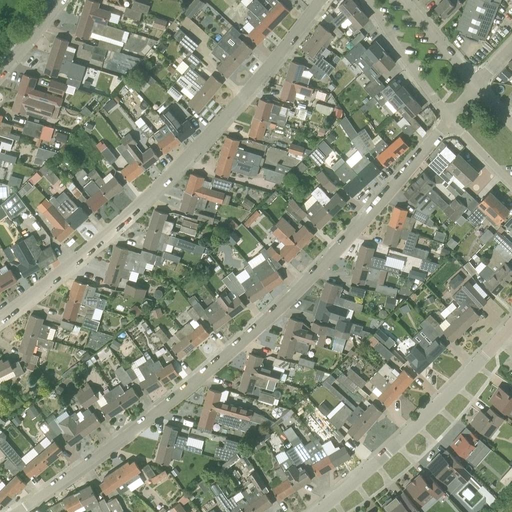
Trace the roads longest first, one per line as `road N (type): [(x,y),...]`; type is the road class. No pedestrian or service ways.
road 1 (unclassified): [(6,511),(152,411),(260,321),(386,196),(448,121)]
road 2 (unclassified): [(0,318),(73,262),(211,132),(319,0)]
road 3 (unclassified): [(386,453),(511,324)]
road 4 (residential): [(372,0),(448,121)]
